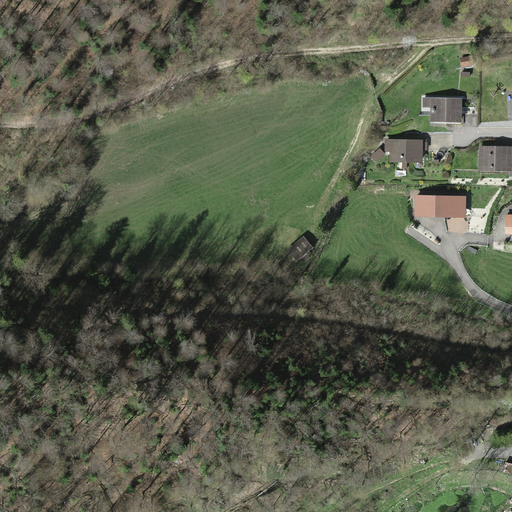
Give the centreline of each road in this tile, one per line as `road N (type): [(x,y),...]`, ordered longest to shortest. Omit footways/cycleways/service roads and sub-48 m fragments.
road 1 (track): [(511,39),(262,52),(54,123),(0,123)]
road 2 (track): [(428,43),(376,96),(309,236)]
